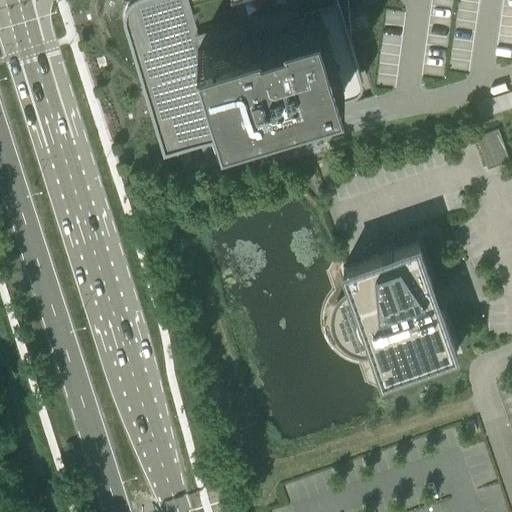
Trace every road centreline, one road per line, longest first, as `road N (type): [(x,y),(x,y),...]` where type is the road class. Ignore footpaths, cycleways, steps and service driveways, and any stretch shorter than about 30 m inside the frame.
road 1 (secondary): [(175,511),(17,0)]
road 2 (secondary): [(0,152),(112,511)]
road 3 (unclassified): [(511,473),(477,373),(511,361)]
